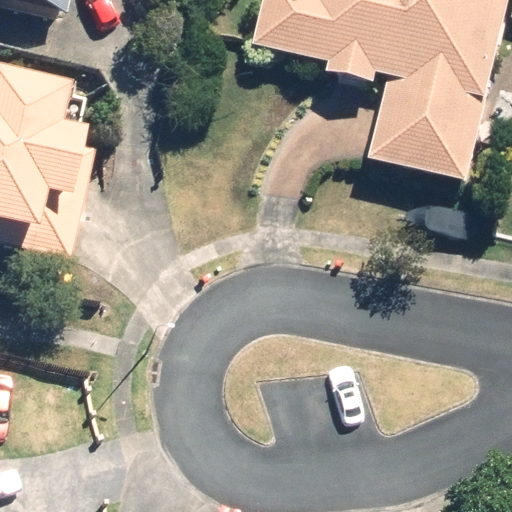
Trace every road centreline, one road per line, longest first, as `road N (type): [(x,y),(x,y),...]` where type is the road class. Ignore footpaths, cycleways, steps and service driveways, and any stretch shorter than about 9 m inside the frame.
road 1 (residential): [(511,420),(424,463),(290,486),(240,484),(199,443),(195,393),(226,324),(271,302)]
road 2 (residential): [(271,302),(511,347)]
